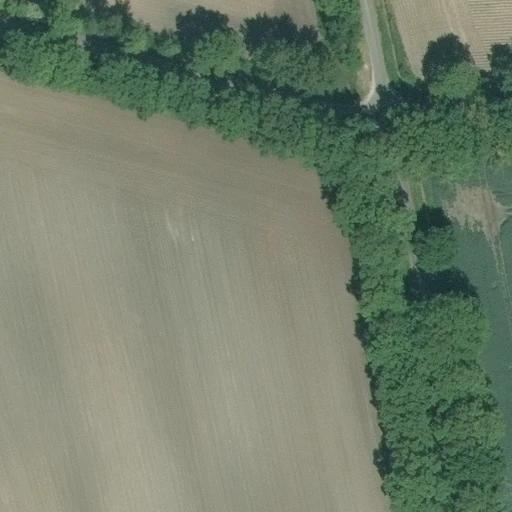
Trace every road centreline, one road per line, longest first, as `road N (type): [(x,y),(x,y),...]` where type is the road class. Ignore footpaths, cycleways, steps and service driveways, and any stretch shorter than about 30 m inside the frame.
road 1 (unclassified): [(396,120),(0,16)]
road 2 (unclassified): [(396,120),(473,511)]
road 3 (unclassified): [(371,0),(396,120)]
